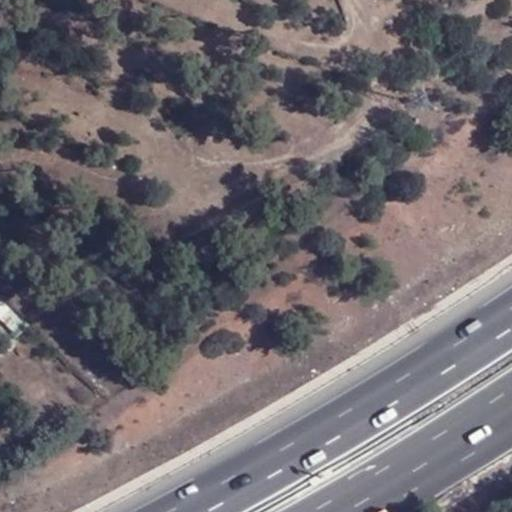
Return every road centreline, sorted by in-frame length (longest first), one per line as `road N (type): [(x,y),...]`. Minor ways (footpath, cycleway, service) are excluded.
road 1 (motorway): [(511,320),(200,511)]
road 2 (motorway): [(350,511),(511,414)]
